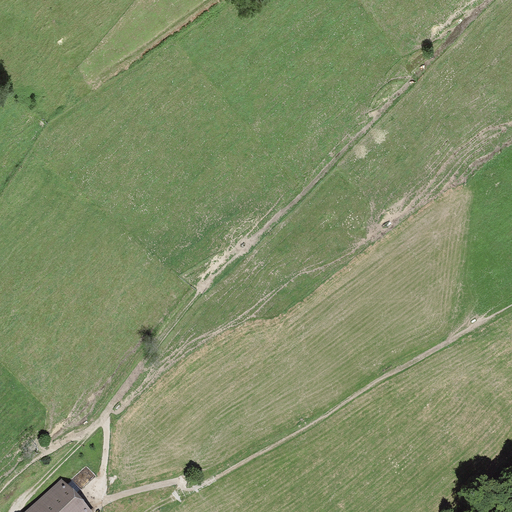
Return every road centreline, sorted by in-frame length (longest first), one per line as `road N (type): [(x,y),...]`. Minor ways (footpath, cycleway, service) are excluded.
road 1 (track): [(500,0),(297,193),(104,415)]
road 2 (track): [(104,415),(106,499),(176,482),(186,492),(511,306)]
road 3 (track): [(104,415),(14,511)]
